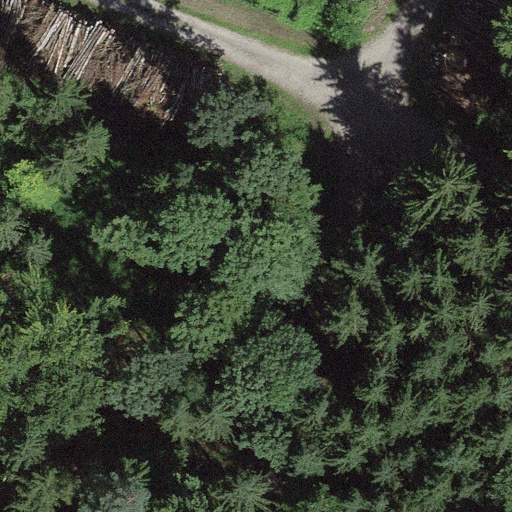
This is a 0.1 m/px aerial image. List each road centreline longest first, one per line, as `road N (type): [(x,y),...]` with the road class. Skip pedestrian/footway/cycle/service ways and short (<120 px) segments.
road 1 (track): [(414,511),(396,188),(406,122)]
road 2 (track): [(89,0),(406,122)]
road 3 (track): [(406,122),(425,0)]
